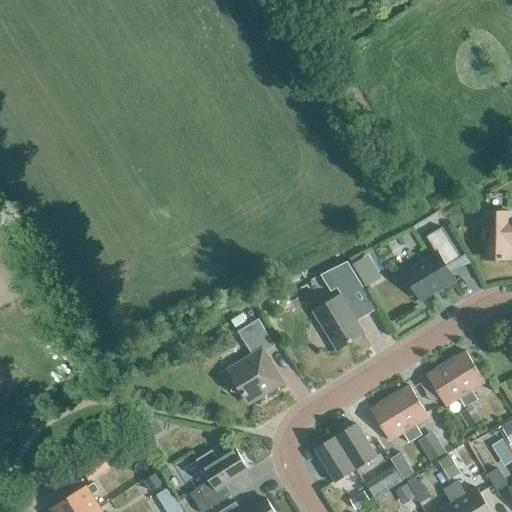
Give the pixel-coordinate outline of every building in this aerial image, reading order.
[(486,259),(510,259),(510,247),(511,246),(511,218),(511,219),(511,213),(483,212),(482,241),(486,242),(486,259)] [(419,300),(453,279),(446,267),(460,259),(441,228),(426,237),(436,254),(404,274),(419,300)] [(382,278),(368,254),(353,264),(366,287),(382,278)] [(343,294),(314,311),(337,349),(363,334),(354,320),(360,316),(362,318),(376,309),(355,275),(347,262),(321,275),(330,290),(338,286),(343,294)] [(240,316),(231,321),(235,328),(244,322),(240,316)] [(258,398),(283,383),(264,352),(274,346),(258,319),(237,332),(252,355),(237,364),(231,391),(258,398)] [(446,363),(471,404),(478,400),(472,390),(485,382),(465,351),(446,363)] [(471,404),(446,363),(426,375),(445,406),(459,398),(465,408),(471,404)] [(390,397),(415,439),(422,435),(416,425),(429,417),(409,385),(390,397)] [(415,439),(390,397),(370,409),(389,441),(403,433),(409,443),(415,439)] [(376,456),(356,424),(335,437),(355,469),(376,456)] [(430,461),(446,451),(433,430),(417,439),(430,461)] [(335,437),(315,449),(335,482),(355,469),(335,437)] [(503,439),(492,446),(499,456),(509,450),(503,439)] [(248,469),(236,449),(232,442),(214,453),(213,451),(211,451),(198,458),(197,461),(202,469),(209,481),(203,485),(198,488),(190,493),(201,511),(204,511),(211,508),(231,495),(224,484),(248,469)] [(447,455),(438,461),(449,478),(458,473),(447,455)] [(89,481),(109,468),(102,456),(81,470),(89,481)] [(140,468),(147,478),(157,471),(150,461),(140,468)] [(163,481),(157,471),(147,478),(153,488),(163,481)] [(420,502),(430,496),(417,475),(407,481),(420,502)] [(457,481),(450,485),(466,511),(491,511),(477,487),(466,494),(457,481)] [(52,511),(93,511),(99,508),(91,495),(99,490),(94,483),(86,487),(51,509),(52,511)] [(466,511),(450,485),(443,489),(451,503),(440,510),(441,511),(466,511)] [(243,511),(241,511),(235,502),(218,511),(275,511),(266,498),(243,511)]
